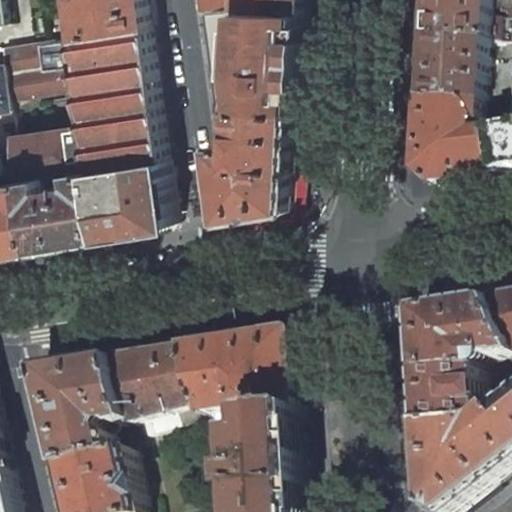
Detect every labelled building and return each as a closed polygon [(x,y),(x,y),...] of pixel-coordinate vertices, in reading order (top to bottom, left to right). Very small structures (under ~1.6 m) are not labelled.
[(0,0),(0,25),(14,23),(11,0),(0,0)] [(156,0),(83,0),(89,35),(159,24),(156,0)] [(204,0),(206,14),(234,9),(234,0),(246,0),(246,7),(249,6),(258,5),(311,10),(311,0),(204,0)] [(331,0),(330,41),(342,42),(343,0),(331,0)] [(435,38),(495,42),(497,0),(436,0),(436,11),(435,38)] [(242,24),(240,73),(246,74),(244,105),(305,110),(311,10),(258,5),(249,6),(248,24),(242,24)] [(240,73),(242,24),(248,24),(249,6),(246,7),(234,9),(206,14),(218,104),(244,105),(246,74),(240,73)] [(89,35),(9,48),(11,63),(17,109),(19,129),(35,126),(32,106),(37,106),(36,97),(65,93),(68,113),(82,111),(79,90),(91,88),(96,125),(20,137),(27,179),(27,181),(35,180),(54,177),(84,172),(102,169),(177,158),(168,90),(159,24),(89,35)] [(433,64),(431,100),(491,104),(495,42),(435,38),(433,64)] [(407,47),(405,72),(416,73),(417,48),(407,47)] [(11,63),(0,65),(0,111),(17,109),(11,63)] [(431,100),(427,172),(442,186),(507,175),(499,132),(484,133),(485,124),(492,124),(490,122),(491,104),(431,100)] [(226,166),(233,219),(234,220),(298,209),(300,208),(305,110),(244,105),(218,104),(226,166)] [(511,107),(498,109),(498,118),(511,116),(511,107)] [(511,174),(511,116),(498,118),(499,132),(507,175),(511,174)] [(130,235),(179,226),(185,220),(177,158),(102,169),(106,196),(111,237),(130,235)] [(54,177),(35,180),(47,249),(89,242),(111,239),(111,237),(106,196),(102,169),(84,172),(85,181),(55,187),(54,177)] [(0,256),(24,253),(31,252),(47,249),(35,180),(27,181),(27,179),(18,181),(20,192),(0,195),(0,256)] [(511,299),(501,301),(511,323),(511,299)] [(511,323),(501,301),(427,312),(430,361),(431,374),(494,370),(496,369),(499,367),(501,362),(511,360),(511,323)] [(299,333),(238,342),(195,349),(215,417),(249,411),(251,410),(254,428),(267,426),(267,418),(308,413),(304,348),(303,336),(302,333),(299,333)] [(215,417),(195,349),(159,354),(122,360),(141,426),(150,424),(151,428),(159,426),(161,435),(215,420),(215,417)] [(47,374),(70,469),(70,470),(126,456),(121,438),(115,435),(115,432),(118,425),(121,424),(127,428),(139,424),(139,426),(141,426),(122,360),(121,360),(85,365),(50,371),(47,374)] [(434,429),(492,427),(497,423),(497,422),(493,371),(494,370),(431,374),(434,429)] [(0,437),(11,436),(0,387),(0,437)] [(492,427),(434,429),(434,441),(435,441),(439,511),(468,511),(511,478),(511,408),(497,422),(497,423),(492,427)] [(314,511),(310,438),(308,413),(267,418),(267,426),(268,440),(246,441),(248,481),(246,482),(247,492),(249,492),(250,509),(250,511),(314,511)] [(11,436),(0,437),(0,478),(20,474),(21,473),(12,436),(11,436)] [(126,456),(70,470),(80,511),(154,511),(141,453),(126,456)] [(0,511),(29,511),(20,474),(0,478),(0,511)]
